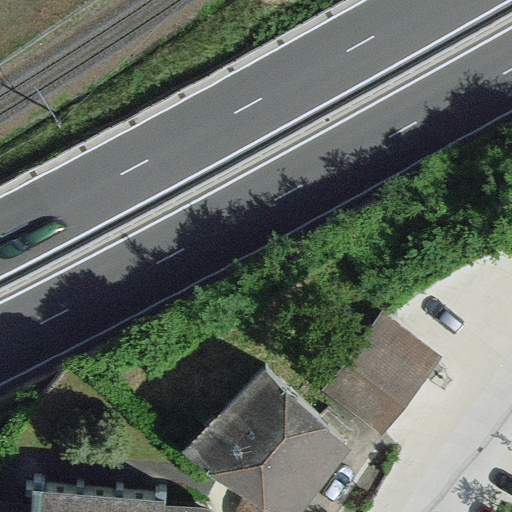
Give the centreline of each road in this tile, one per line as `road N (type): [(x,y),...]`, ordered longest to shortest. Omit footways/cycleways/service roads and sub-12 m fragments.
road 1 (motorway): [(0,345),(511,71)]
road 2 (motorway): [(441,0),(0,238)]
road 3 (tertiary): [(511,377),(460,434),(411,511)]
